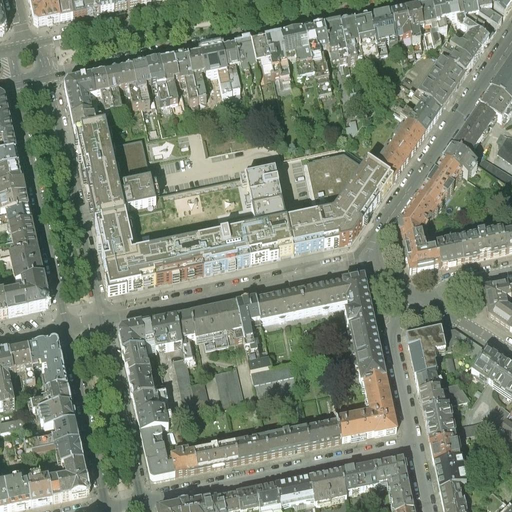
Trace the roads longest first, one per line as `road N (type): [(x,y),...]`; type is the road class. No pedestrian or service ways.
road 1 (tertiary): [(46,76),(395,0)]
road 2 (residential): [(414,446),(141,502)]
road 3 (residential): [(101,320),(341,269),(364,256)]
road 4 (residential): [(364,256),(511,39)]
road 5 (tertiary): [(46,76),(101,320)]
road 6 (tertiary): [(16,83),(65,328)]
road 7 (tertiary): [(243,0),(24,47)]
road 8 (tertiary): [(101,320),(141,502)]
road 9 (tertiary): [(65,328),(105,509)]
road 10 (residential): [(414,446),(392,330),(413,297)]
